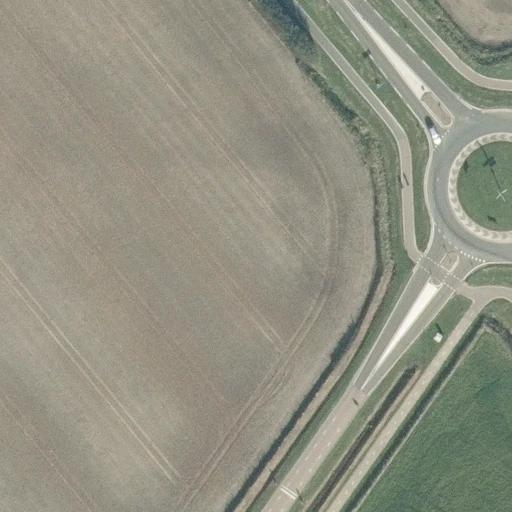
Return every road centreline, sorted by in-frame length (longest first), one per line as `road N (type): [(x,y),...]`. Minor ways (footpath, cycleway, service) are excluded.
road 1 (secondary): [(351,15),(435,134),(436,165)]
road 2 (tertiary): [(272,511),(374,368)]
road 3 (secondary): [(482,126),(461,119),(351,15)]
road 4 (tertiary): [(435,214),(427,264),(374,368)]
road 5 (tertiary): [(374,368),(484,255)]
